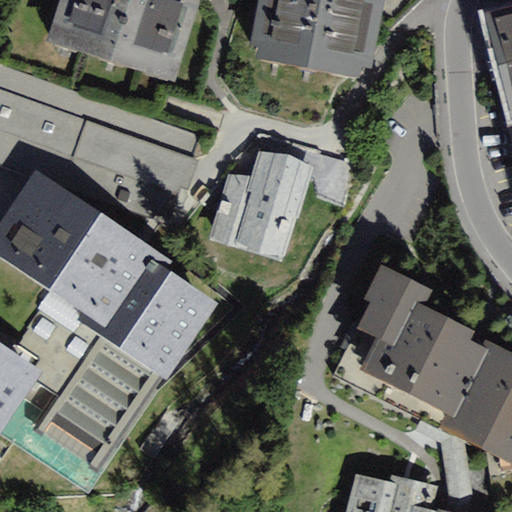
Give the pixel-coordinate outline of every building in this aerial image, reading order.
[(192,0),(47,0),(33,46),(165,87),(192,0)] [(371,0),(241,0),(231,50),(238,52),(236,63),(354,86),(371,0)] [(511,10),(468,22),(500,142),(511,138),(511,10)] [(205,125),(0,54),(0,156),(173,216),(205,125)] [(511,138),(500,142),(511,198),(511,138)] [(350,163),(293,148),(281,190),(338,206),(350,163)] [(16,175),(0,194),(0,285),(32,310),(3,346),(26,360),(13,378),(0,393),(0,451),(67,498),(200,313),(145,277),(153,266),(16,175)] [(295,201),(220,178),(201,241),(276,263),(295,201)] [(417,295),(362,269),(343,304),(350,307),(335,331),(347,338),(326,376),(424,424),(419,433),(485,468),(511,464),(511,365),(408,310),(417,295)] [(0,393),(13,378),(0,369),(0,393)] [(347,476),(337,511),(426,511),(432,490),(382,478),(381,485),(347,476)]
